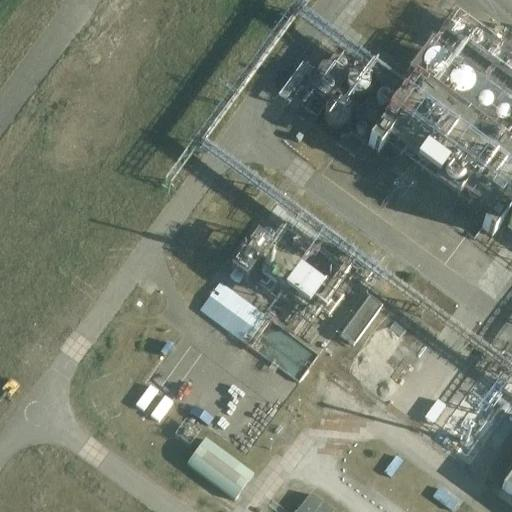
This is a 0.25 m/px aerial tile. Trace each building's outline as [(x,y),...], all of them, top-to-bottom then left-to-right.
[(433,38),(415,54),(429,69),(447,53),(433,38)] [(449,78),(459,93),(475,83),(465,67),(449,78)] [(344,80),(356,96),(370,86),(358,70),(344,80)] [(511,151),(411,78),(381,118),(489,198),(489,199),(511,215),(511,151)] [(377,154),(393,133),(382,125),(366,146),(377,154)] [(398,201),(413,182),(406,177),(391,195),(398,201)] [(133,233),(147,214),(129,200),(115,219),(133,233)] [(491,237),(507,216),(496,208),(480,230),(491,237)] [(261,231),(240,261),(255,271),(276,241),(261,231)] [(306,268),(290,289),(315,307),(331,286),(306,268)] [(194,309),(297,375),(316,345),(301,335),(315,314),(304,307),(291,328),(213,279),(194,309)] [(352,348),(381,309),(367,299),(339,338),(352,348)] [(145,380),(133,402),(143,407),(154,385),(145,380)] [(231,505),(250,479),(202,443),(182,469),(231,505)] [(511,498),(511,473),(500,490),(511,498)] [(287,511),(339,511),(310,486),(287,511)]
